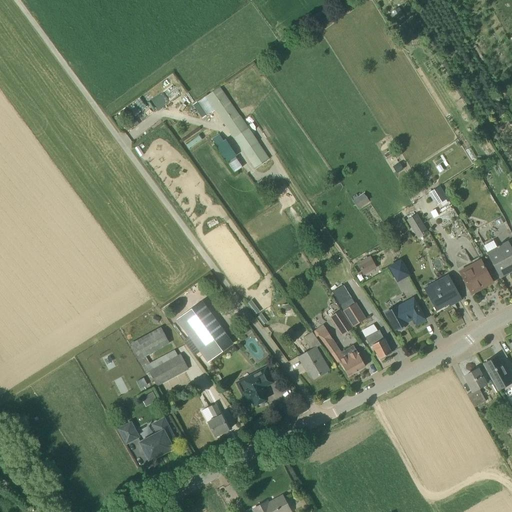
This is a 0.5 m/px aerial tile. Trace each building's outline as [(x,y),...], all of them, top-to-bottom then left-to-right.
[(269,159),(220,87),(205,97),(255,169),(269,159)] [(235,157),(236,157),(220,133),(211,139),(233,172),(241,166),(235,157)] [(436,206),(448,199),(440,187),(429,194),(436,206)] [(355,195),(350,199),(352,201),(358,210),(370,202),(363,193),(358,196),(356,194),(355,195)] [(428,232),(417,214),(407,220),(418,238),(428,232)] [(511,250),(507,242),(487,253),(501,278),(501,277),(500,275),(511,269),(511,270),(511,250)] [(364,274),(377,268),(370,256),(358,263),(364,274)] [(390,267),(397,281),(408,275),(401,261),(390,267)] [(492,282),(482,265),(472,270),(470,267),(460,272),(471,293),(492,282)] [(427,294),(436,310),(452,301),(453,303),(461,299),(448,276),(439,281),(441,286),(427,294)] [(344,310),(355,303),(352,298),(343,285),(339,288),(337,290),(332,292),(344,310)] [(397,307),(386,313),(395,330),(398,329),(399,330),(401,331),(404,329),(404,327),(403,326),(406,324),(405,322),(413,318),(416,324),(425,319),(414,299),(397,308),(397,307)] [(232,344),(202,302),(177,320),(208,362),(232,344)] [(355,303),(344,310),(354,327),(366,320),(355,303)] [(339,311),(331,317),(342,335),(351,329),(339,311)] [(250,330),(246,324),(240,328),(244,334),(250,330)] [(149,372),(157,387),(188,370),(180,355),(178,356),(175,350),(155,361),(151,354),(169,344),(160,328),(130,345),(147,373),(149,372)] [(341,352),(332,339),(326,330),(319,335),(325,344),(338,362),(340,361),(348,376),(349,375),(364,367),(365,367),(353,345),(341,352)] [(370,346),(372,345),(380,359),(391,353),(379,330),(365,338),(370,346)] [(304,337),(311,350),(299,358),(304,366),(306,365),(314,379),(329,370),(316,348),(321,345),(312,332),(304,337)] [(187,337),(183,341),(193,353),(198,350),(187,337)] [(511,383),(496,357),(484,364),(499,390),(511,383)] [(248,391),(244,393),(250,403),(252,402),(254,406),(258,404),(259,405),(261,406),(263,405),(264,403),(264,401),(265,400),(261,393),(264,391),(263,388),(273,383),(266,369),(250,376),(252,379),(244,383),(248,391)] [(474,408),(480,405),(486,401),(479,388),(486,384),(478,369),(464,377),(473,394),(468,397),(474,408)] [(157,401),(153,392),(141,398),(146,406),(157,401)] [(221,415),(215,404),(208,407),(201,411),(215,437),(229,430),(221,415)] [(173,449),(169,440),(174,438),(165,419),(154,425),(158,434),(141,443),(141,442),(141,443),(150,461),(173,449)] [(131,423),(119,429),(126,443),(138,437),(131,423)] [(290,511),(283,496),(268,504),(267,502),(253,510),(254,511),(290,511)]
